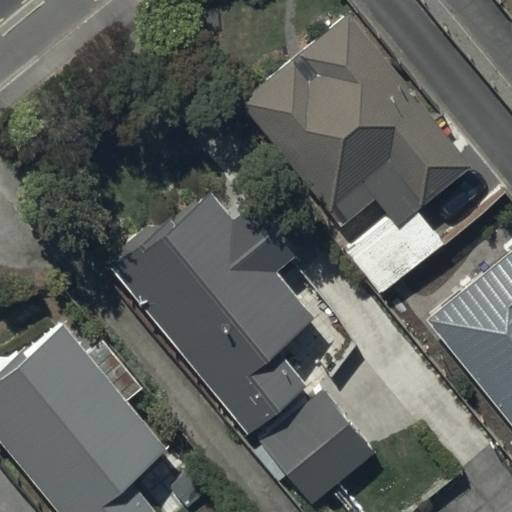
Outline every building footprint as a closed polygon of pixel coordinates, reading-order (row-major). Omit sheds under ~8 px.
[(461,159),(341,12),(235,98),(336,221),(368,196),(387,219),(461,159)] [(122,251),(104,266),(242,430),(302,380),(272,344),(308,314),(270,269),(291,251),(249,201),(234,213),(206,181),(155,224),(149,217),(116,244),(122,251)] [(511,240),(422,313),(511,424),(511,436),(508,440),(511,445),(511,240)] [(0,441),(60,511),(149,511),(154,509),(125,474),(163,442),(123,396),(139,382),(99,335),(81,350),(54,319),(23,346),(20,342),(5,355),(1,349),(0,349),(0,441)] [(307,500),(370,446),(318,388),(256,441),(307,500)]
